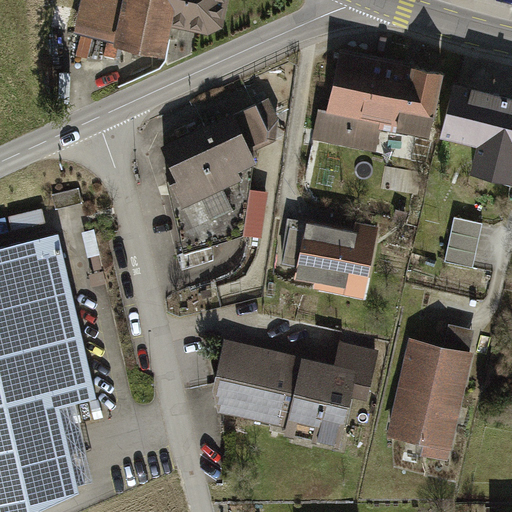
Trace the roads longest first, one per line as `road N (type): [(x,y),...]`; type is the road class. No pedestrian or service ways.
road 1 (unclassified): [(100,109),(202,511)]
road 2 (tertiary): [(100,109),(333,0)]
road 3 (primary): [(378,0),(511,41)]
